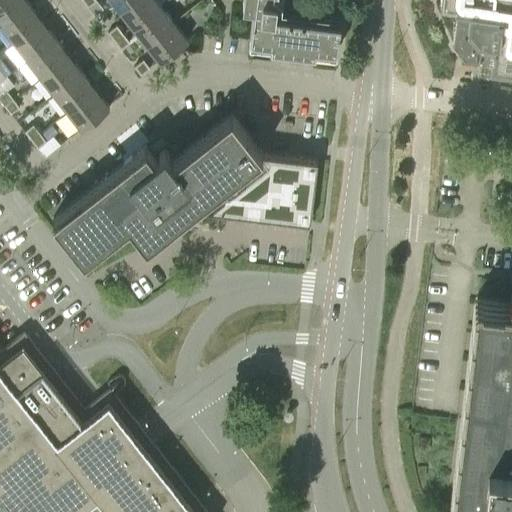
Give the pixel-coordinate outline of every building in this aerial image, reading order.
[(26,0),(0,0),(0,23),(1,25),(29,3),(26,0)] [(103,8),(97,0),(95,0),(88,6),(94,14),(103,8)] [(112,0),(120,10),(132,0),(112,0)] [(132,0),(120,10),(133,26),(161,4),(157,0),(132,0)] [(242,0),(242,4),(253,5),(250,37),(271,39),(270,45),(315,50),(316,45),(337,47),(341,19),(305,15),(306,8),(289,6),(288,13),(266,10),(267,4),(276,5),(276,0),(242,0)] [(511,0),(440,0),(440,2),(456,4),(453,32),(459,33),(464,40),(464,46),(492,50),(490,66),(511,68),(511,0)] [(29,3),(1,25),(14,42),(42,20),(29,3)] [(146,43),(174,21),(161,4),(133,26),(146,43)] [(42,20),(14,42),(28,59),(56,37),(42,20)] [(160,61),(174,49),(188,38),(174,21),(146,43),(160,61)] [(108,31),(115,40),(123,33),(117,25),(108,31)] [(130,42),(123,33),(115,40),(121,48),(130,42)] [(56,37),(28,59),(41,76),(69,54),(56,37)] [(472,51),(471,59),(479,60),(480,52),(472,51)] [(69,54),(41,76),(54,93),(82,71),(69,54)] [(143,59),(135,65),(141,74),(150,67),(143,59)] [(82,71),(54,93),(68,110),(96,88),(82,71)] [(96,88),(68,110),(82,128),(110,106),(96,88)] [(0,94),(0,98),(4,104),(13,98),(6,89),(0,94)] [(19,106),(13,98),(4,104),(11,113),(19,106)] [(146,144),(143,146),(53,217),(54,219),(83,255),(84,257),(129,221),(145,242),(147,243),(193,206),(310,220),(317,157),(262,151),(261,150),(236,118),(231,112),(173,158),(170,153),(165,147),(155,155),(146,144)] [(28,135),(31,138),(40,132),(33,123),(25,130),(28,135)] [(52,123),(42,131),(47,138),(57,129),(52,123)] [(46,140),(40,132),(31,138),(38,147),(46,140)] [(511,284),(511,295),(511,300),(504,299),(482,297),(482,296),(477,296),(474,298),(474,303),(472,324),(471,324),(470,331),(471,331),(468,353),(467,360),(465,382),(464,381),(463,389),(464,389),(461,410),(460,417),(458,439),(457,439),(457,446),(454,467),(453,474),(451,496),(450,501),(452,504),(457,504),(479,506),(479,507),(486,508),(486,507),(507,510),(511,510),(511,284)] [(0,511),(75,511),(97,495),(110,511),(197,511),(139,438),(109,399),(83,419),(77,411),(23,342),(0,360),(0,511)]
